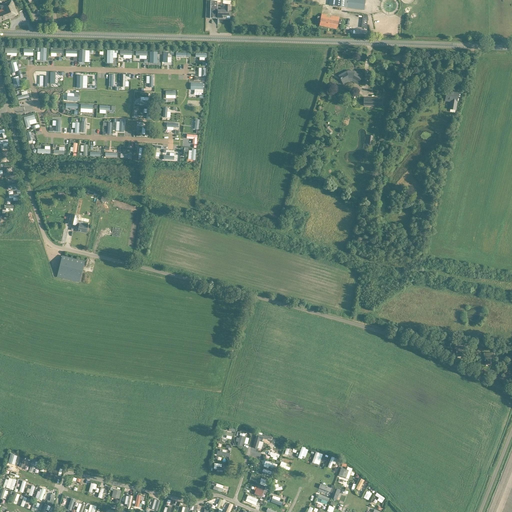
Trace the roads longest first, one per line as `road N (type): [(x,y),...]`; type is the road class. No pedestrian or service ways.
road 1 (unclassified): [(511,393),(379,331),(53,246),(27,185),(0,79)]
road 2 (tertiary): [(511,47),(0,32)]
